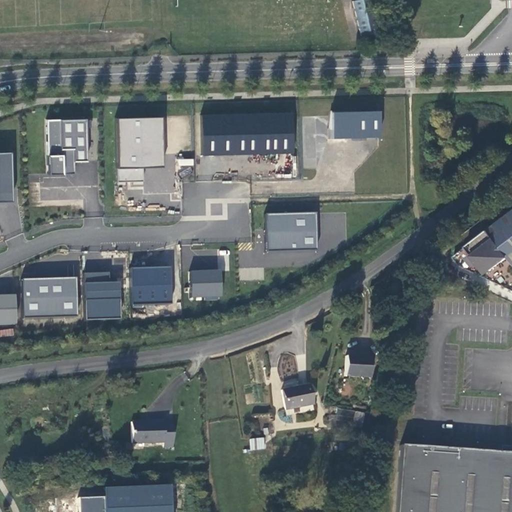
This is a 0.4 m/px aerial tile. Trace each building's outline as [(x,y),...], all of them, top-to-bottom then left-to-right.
[(375,27),(368,0),(359,0),(353,2),(359,33),(375,27)] [(330,111),(331,138),(378,136),(377,109),(330,111)] [(291,111),(200,113),(201,155),(292,153),(291,111)] [(160,117),(115,118),(116,168),(161,167),(160,117)] [(84,118),(45,119),(47,174),(73,174),(73,161),(85,161),(84,118)] [(0,201),(11,201),(9,151),(0,151),(0,201)] [(180,175),(191,175),(191,166),(180,166),(180,175)] [(142,168),(116,168),(116,180),(142,181),(142,168)] [(265,253),(315,252),(314,214),(264,215),(265,253)] [(511,223),(460,263),(483,274),(486,270),(490,272),(496,280),(511,287),(511,223)] [(130,307),(169,305),(168,267),(128,269),(130,307)] [(81,273),(82,284),(107,283),(106,272),(81,273)] [(219,298),(218,272),(189,272),(189,299),(219,298)] [(74,279),(20,280),(21,319),(75,318),(74,279)] [(82,284),(82,302),(117,301),(117,283),(107,283),(82,284)] [(0,325),(13,325),(12,296),(0,296),(0,325)] [(369,357),(344,355),(342,375),(367,377),(369,357)] [(280,389),(283,409),(311,404),(307,384),(280,389)] [(358,427),(361,414),(354,412),(351,425),(358,427)] [(161,420),(130,420),(131,442),(161,442),(161,445),(171,444),(171,422),(161,422),(161,420)] [(250,450),(265,449),(264,437),(249,438),(250,450)] [(511,511),(511,455),(403,449),(398,511),(511,511)] [(173,511),(172,484),(105,487),(106,496),(78,497),(78,511),(173,511)]
